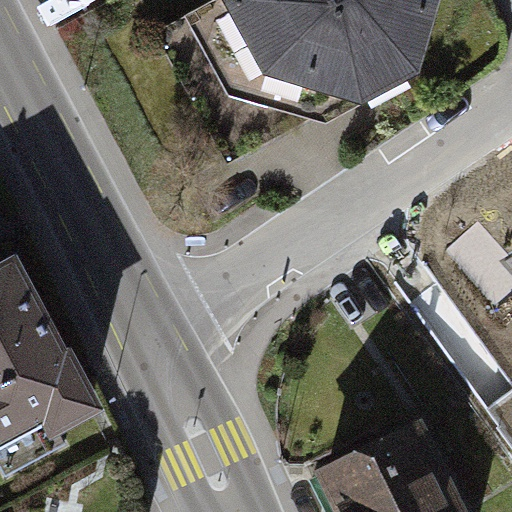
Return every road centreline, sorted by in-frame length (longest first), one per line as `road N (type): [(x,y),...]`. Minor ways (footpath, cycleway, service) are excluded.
road 1 (residential): [(141,323),(511,96)]
road 2 (secondary): [(0,46),(141,323)]
road 3 (secondary): [(141,323),(232,511)]
